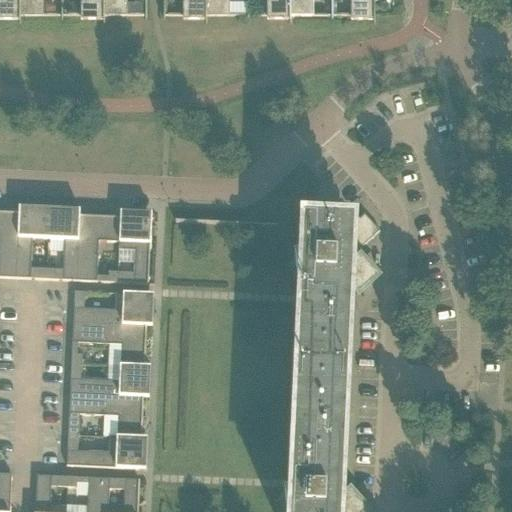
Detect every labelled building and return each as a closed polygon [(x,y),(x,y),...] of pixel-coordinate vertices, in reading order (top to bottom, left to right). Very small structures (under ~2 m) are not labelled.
[(0,0),(0,22),(20,22),(21,17),(20,17),(19,0),(0,0)] [(19,0),(20,17),(21,17),(43,17),(42,0),(19,0)] [(80,0),(81,22),(104,22),(104,17),(103,17),(103,0),(80,0)] [(103,0),(103,17),(104,17),(127,17),(126,0),(103,0)] [(182,0),(183,22),(207,22),(207,17),(206,17),(205,0),(182,0)] [(205,0),(206,17),(207,17),(229,17),(228,0),(205,0)] [(266,0),(267,22),(291,22),(291,17),(290,17),(289,0),(266,0)] [(289,0),(290,17),(291,17),(313,17),(312,0),(289,0)] [(350,0),(351,22),(375,22),(375,3),(393,3),(393,0),(350,0)] [(51,3),(43,3),(43,15),(55,15),(55,8),(51,3)] [(19,209),(19,215),(16,280),(30,281),(32,240),(48,241),(49,210),(19,209)] [(80,212),(49,210),(48,241),(64,241),(62,282),(76,283),(79,218),(80,218),(80,212)] [(305,228),(298,391),(343,393),(348,286),(353,286),(359,293),(376,277),(355,254),(379,232),(364,215),(359,220),(340,210),(331,229),(305,228)] [(0,214),(0,279),(16,280),(19,215),(0,214)] [(120,220),(121,220),(119,252),(135,253),(133,285),(148,286),(150,246),(152,215),(120,214),(120,220)] [(80,218),(79,218),(76,283),(97,284),(99,243),(119,244),(118,252),(119,252),(121,220),(120,220),(80,218)] [(46,281),(47,271),(37,270),(37,281),(46,281)] [(47,271),(46,281),(56,282),(56,271),(47,271)] [(118,284),(118,274),(108,274),(108,284),(118,284)] [(128,274),(118,274),(118,284),(127,285),(128,274)] [(123,295),(123,296),(115,295),(115,312),(84,311),(85,294),(74,294),(73,324),(146,328),(152,328),(154,297),(123,295)] [(146,328),(73,324),(72,345),(121,347),(120,368),(144,369),(144,368),(146,328)] [(71,366),(81,366),(82,356),(71,356),(71,366)] [(81,366),(71,366),(70,375),(81,376),(81,366)] [(144,369),(120,368),(119,384),(70,381),(70,396),(143,399),(149,400),(151,369),(144,368),(144,369)] [(343,393),(298,391),(292,511),(364,511),(366,511),(350,494),(343,500),(338,500),(343,393)] [(70,396),(68,437),(78,437),(79,416),(118,418),(117,438),(109,438),(109,439),(141,440),(143,399),(70,396)] [(78,437),(68,437),(66,468),(115,470),(146,472),(147,440),(141,440),(109,439),(108,455),(77,453),(78,437)] [(0,511),(9,511),(11,476),(0,475),(0,511)] [(37,477),(35,511),(49,511),(52,478),(37,477)] [(67,489),(67,479),(58,478),(57,489),(67,489)] [(77,479),(67,479),(67,489),(77,490),(77,479)] [(107,511),(109,481),(88,480),(86,511),(107,511)] [(138,511),(139,482),(109,481),(107,511),(138,511)]
